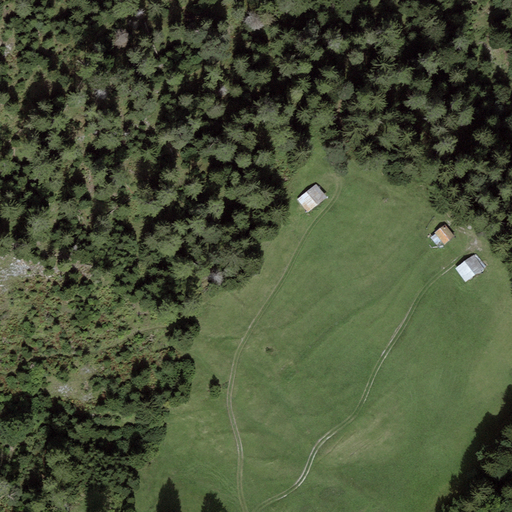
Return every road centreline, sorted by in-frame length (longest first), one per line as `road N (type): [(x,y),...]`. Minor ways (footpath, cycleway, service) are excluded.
road 1 (track): [(245,511),(230,407),(237,352),(343,176)]
road 2 (track): [(475,244),(423,290),(353,416),(317,446),(295,486),(257,511)]
